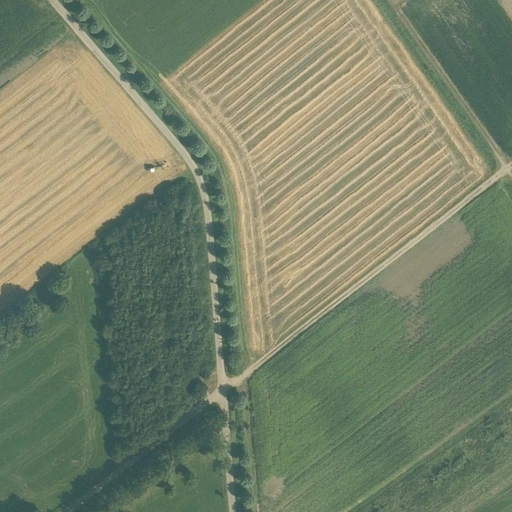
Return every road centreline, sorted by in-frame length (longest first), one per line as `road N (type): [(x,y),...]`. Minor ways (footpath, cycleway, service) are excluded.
road 1 (track): [(52,0),(199,183),(232,511)]
road 2 (track): [(210,400),(511,165)]
road 3 (track): [(391,0),(511,172)]
road 4 (track): [(67,511),(210,400)]
